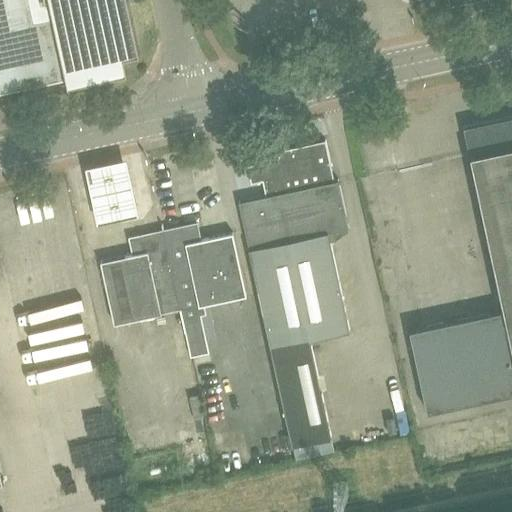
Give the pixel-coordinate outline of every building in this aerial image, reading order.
[(0,0),(0,88),(12,86),(23,83),(67,74),(68,81),(127,68),(124,53),(140,49),(129,0),(0,0)] [(511,115),(464,126),(470,153),(471,156),(472,155),(476,175),(506,309),(412,330),(430,412),(511,394),(511,115)] [(240,200),(239,200),(243,220),(291,441),(330,432),(310,338),(349,329),(331,239),(335,239),(349,227),(339,180),(335,180),(326,139),(324,140),(325,142),(290,149),(292,156),(272,160),(272,161),(250,166),(253,181),(251,181),(251,182),(263,180),(266,195),(240,201),(240,200)] [(101,260),(101,261),(114,323),(134,318),(181,308),(165,232),(163,223),(162,223),(163,232),(133,238),(136,253),(101,260)] [(195,225),(183,228),(165,232),(181,308),(186,331),(189,348),(191,355),(193,355),(195,363),(211,359),(207,339),(217,337),(209,302),(247,294),(233,232),(198,239),(195,225)] [(265,384),(200,398),(215,466),(279,452),(265,384)]
